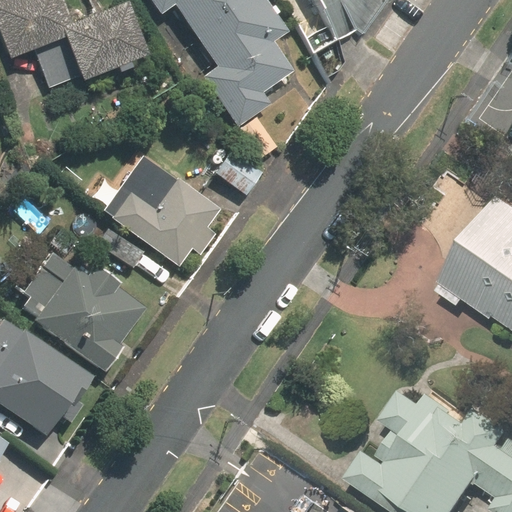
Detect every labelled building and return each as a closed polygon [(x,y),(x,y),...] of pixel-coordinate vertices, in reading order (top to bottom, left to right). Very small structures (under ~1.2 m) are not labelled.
[(66,27),(55,0),(0,0),(0,52),(3,61),(31,51),(45,88),(74,77),(75,81),(141,56),(122,5),(66,27)] [(143,0),(154,16),(168,7),(212,69),(200,77),(236,128),(268,106),(259,94),(290,73),(269,43),(282,34),(258,0),(143,0)] [(274,147),(254,119),(237,131),(258,159),(274,147)] [(216,210),(136,158),(96,218),(177,271),(216,210)] [(511,210),(498,201),(444,276),(511,324),(511,210)] [(75,258),(68,268),(46,253),(13,300),(34,314),(27,323),(102,376),(148,310),(75,258)] [(90,378),(0,320),(0,412),(48,443),(90,378)] [(511,447),(416,385),(356,476),(410,511),(471,511),(511,449),(511,447)] [(511,511),(511,460),(475,508),(480,511),(511,511)]
